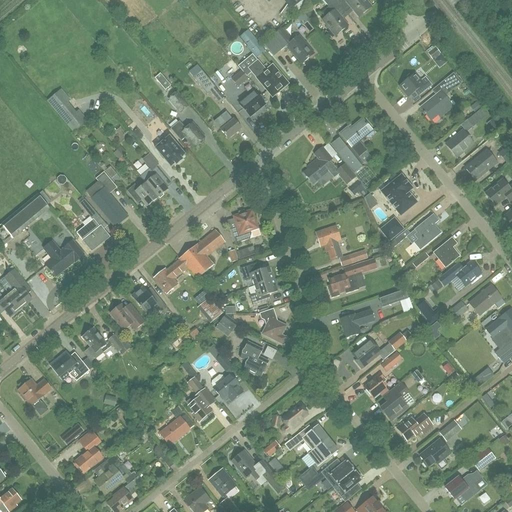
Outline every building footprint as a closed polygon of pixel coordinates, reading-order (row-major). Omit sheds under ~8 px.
[(291,9),(301,0),(283,0),(287,5),(280,14),(288,20),(294,12),(291,9)] [(323,0),(329,7),(331,5),(335,10),(322,20),(335,36),(347,26),(340,17),(346,13),(336,1),(335,0),(323,0)] [(345,0),(337,0),(336,1),(346,13),(351,8),(359,17),(371,7),(365,0),(346,0),(346,1),(345,0)] [(307,21),(309,20),(301,10),(291,18),(293,20),(307,21)] [(249,25),(255,31),(260,27),(254,21),(249,25)] [(308,58),(313,54),(299,36),(292,42),(282,29),(281,29),(280,28),(274,33),(276,34),(264,44),(274,57),(286,47),(286,48),(288,46),(302,64),(309,58),(308,58)] [(265,51),(249,31),(241,38),(257,57),(265,51)] [(432,59),(440,53),(436,48),(428,54),(432,59)] [(268,91),(272,97),(273,98),(289,84),(272,65),(266,71),(258,61),(248,68),(256,78),(267,92),(268,91)] [(207,95),(210,92),(216,88),(202,71),(193,77),(207,95)] [(246,77),(241,71),(231,79),(238,87),(248,79),(246,77)] [(454,73),(441,83),(447,90),(459,80),(454,73)] [(170,86),(160,74),(155,78),(165,91),(170,86)] [(415,74),(400,87),(408,97),(417,90),(421,95),(432,86),(426,77),(421,81),(415,74)] [(216,88),(210,92),(220,104),(226,99),(216,88)] [(47,101),(74,133),(87,121),(78,111),(76,113),(68,103),(70,101),(61,90),(47,101)] [(250,117),(265,104),(255,92),(239,105),(245,112),(245,111),(250,117)] [(440,117),(453,107),(445,97),(441,92),(436,96),(421,108),(431,121),(438,115),(440,117)] [(169,99),(181,113),(188,106),(176,93),(169,99)] [(109,109),(113,106),(107,99),(103,102),(109,109)] [(475,113),(482,108),(477,102),(470,107),(475,113)] [(468,120),(473,127),(487,115),(482,109),(468,120)] [(228,140),(242,129),(234,119),(233,120),(226,112),(220,116),(227,125),(221,130),(228,140)] [(340,134),(349,145),(347,147),(338,154),(354,174),(362,166),(361,165),(356,159),(359,157),(359,158),(366,152),(367,151),(360,142),(366,136),(368,138),(374,133),(372,132),(362,119),(349,130),(347,128),(340,134)] [(194,148),(198,144),(201,145),(203,143),(203,140),(204,138),(192,124),(186,129),(179,122),(170,129),(181,142),(185,138),(194,148)] [(495,133),(499,130),(501,129),(496,123),(491,128),(495,133)] [(456,158),(473,144),(463,132),(446,145),(456,158)] [(174,164),(176,165),(182,160),(181,159),(185,155),(169,137),(168,136),(166,136),(164,137),(161,139),(160,141),(159,143),(160,145),(155,149),(170,167),(174,164)] [(506,164),(511,159),(511,147),(509,144),(498,153),(506,164)] [(120,148),(114,154),(119,160),(125,154),(120,148)] [(314,154),(318,159),(311,164),(313,166),(304,174),(312,184),(328,172),(334,179),(340,174),(348,184),(355,178),(344,165),(338,170),(330,161),(332,160),(322,148),(314,154)] [(475,181),(497,163),(487,151),(465,168),(475,181)] [(121,180),(117,175),(111,167),(108,169),(103,163),(102,164),(99,160),(96,162),(105,171),(111,179),(115,184),(121,180)] [(140,177),(146,184),(157,198),(167,190),(159,180),(164,176),(157,167),(151,171),(150,169),(140,177)] [(104,189),(92,199),(114,226),(117,223),(119,225),(128,217),(122,210),(120,211),(119,210),(118,211),(115,207),(117,205),(109,195),(117,188),(104,173),(96,179),(104,189)] [(412,189),(412,188),(401,175),(381,192),(400,216),(417,203),(408,192),(412,189),(412,190),(412,189)] [(66,183),(67,179),(64,176),(61,176),(57,178),(58,182),(60,185),(63,185),(66,183)] [(506,197),(510,202),(511,201),(511,185),(508,189),(502,181),(486,194),(495,206),(506,197)] [(359,183),(349,190),(354,196),(358,192),(363,198),(368,193),(359,183)] [(157,198),(146,184),(139,189),(135,184),(127,191),(135,201),(140,197),(147,206),(157,198)] [(52,202),(43,191),(40,193),(49,204),(52,202)] [(12,239),(49,208),(38,195),(1,225),(12,239)] [(85,199),(84,200),(80,203),(79,204),(90,216),(95,212),(85,199)] [(236,244),(261,236),(252,210),(233,217),(237,228),(231,230),(236,244)] [(420,251),(441,233),(434,225),(438,221),(433,215),(414,230),(417,233),(414,235),(418,240),(414,243),(420,251)] [(93,220),(81,230),(87,238),(83,241),(91,251),(98,245),(99,246),(109,238),(103,230),(102,231),(93,219),(93,220)] [(394,219),(380,230),(389,241),(403,230),(394,219)] [(332,260),(341,257),(336,241),(340,240),(336,227),(316,234),(317,237),(322,242),(323,245),(325,245),(327,252),(329,252),(332,260)] [(392,249),(410,234),(407,230),(389,244),(392,249)] [(187,268),(197,280),(213,267),(205,258),(224,242),(216,232),(197,247),(196,247),(180,259),(181,260),(187,268)] [(445,268),(460,256),(453,248),(458,245),(452,238),(433,253),(445,268)] [(74,262),(74,263),(84,255),(73,242),(63,249),(64,249),(60,252),(52,242),(45,248),(54,258),(45,265),(56,277),(74,262)] [(240,260),(248,257),(245,250),(237,253),(240,260)] [(361,252),(349,256),(352,264),(363,260),(361,252)] [(412,263),(416,268),(429,258),(425,253),(412,263)] [(343,269),(345,274),(328,280),(331,286),(328,287),(332,298),(339,296),(339,294),(345,292),(346,294),(358,290),(354,277),(377,269),(374,259),(343,269)] [(164,270),(154,278),(168,294),(177,286),(172,280),(187,268),(181,260),(166,272),(164,270)] [(444,286),(450,281),(456,276),(465,287),(470,283),(472,285),(481,277),(480,275),(481,274),(471,262),(463,269),(458,264),(439,280),(444,286)] [(254,286),(274,280),(270,268),(256,272),(254,265),(241,269),(245,281),(252,279),(254,286)] [(8,294),(21,309),(31,300),(20,286),(25,282),(15,270),(9,274),(13,279),(8,283),(13,289),(8,294)] [(257,294),(250,296),(253,306),(266,302),(264,296),(277,292),(274,280),(254,286),(257,294)] [(469,304),(479,316),(494,304),(498,309),(505,303),(491,286),(469,304)] [(146,314),(157,305),(162,312),(167,308),(156,294),(151,298),(143,288),(132,296),(146,314)] [(390,305),(408,299),(404,288),(387,295),(390,305)] [(0,305),(10,318),(21,309),(8,294),(3,298),(0,293),(0,305)] [(224,313),(210,298),(198,308),(211,324),(224,313)] [(414,300),(405,303),(409,315),(418,312),(414,300)] [(417,307),(426,319),(433,313),(424,302),(417,307)] [(461,302),(451,310),(458,318),(468,310),(461,302)] [(131,326),(135,331),(145,323),(130,305),(125,309),(121,305),(110,314),(124,331),(131,326)] [(283,345),(285,342),(284,342),(285,341),(284,337),(282,336),(286,326),(277,322),(273,309),(260,314),(261,319),(265,321),(267,325),(262,335),(283,345)] [(511,333),(511,311),(511,310),(500,318),(500,319),(486,330),(494,339),(508,327),(511,333)] [(358,326),(374,321),(371,311),(355,317),(354,315),(341,319),(347,338),(360,334),(358,326)] [(226,315),(220,323),(232,332),(238,325),(226,315)] [(119,353),(124,348),(114,336),(109,340),(110,342),(106,345),(94,329),(87,335),(86,334),(81,338),(84,341),(85,340),(91,347),(87,350),(94,358),(102,352),(104,353),(113,346),(119,353)] [(395,352),(411,338),(412,338),(408,333),(402,338),(400,335),(389,345),(395,352)] [(363,368),(381,353),(370,340),(353,355),(363,368)] [(261,378),(269,362),(259,357),(263,350),(248,342),(240,358),(247,362),(243,369),(261,378)] [(494,354),(503,364),(511,357),(511,348),(508,343),(494,354)] [(217,360),(216,360),(228,374),(234,369),(214,346),(209,350),(217,360)] [(62,381),(69,376),(71,378),(77,382),(90,371),(83,362),(78,366),(66,352),(50,366),(62,381)] [(386,372),(397,363),(392,357),(381,366),(386,372)] [(469,383),(475,390),(475,391),(494,376),(493,375),(488,368),(469,383)] [(383,384),(386,381),(380,374),(368,384),(369,385),(365,388),(373,398),(386,388),(383,384)] [(231,375),(230,376),(226,379),(223,376),(219,375),(212,381),(212,385),(215,388),(214,389),(222,399),(227,395),(232,401),(242,393),(237,387),(239,385),(231,375)] [(203,390),(194,378),(188,383),(197,394),(186,403),(194,413),(193,414),(199,422),(201,421),(203,422),(207,418),(206,417),(212,412),(209,408),(216,402),(205,389),(203,390)] [(25,402),(27,400),(31,406),(43,396),(44,395),(51,389),(44,381),(37,387),(31,380),(19,391),(22,394),(20,395),(25,402)] [(408,394),(409,394),(400,383),(389,392),(394,398),(381,409),(391,422),(413,404),(413,401),(408,394)] [(144,395),(138,388),(131,394),(137,401),(144,395)] [(386,388),(379,394),(382,397),(388,391),(386,388)] [(481,398),(482,398),(482,399),(485,402),(486,402),(490,399),(487,395),(486,394),(481,398)] [(117,398),(106,395),(104,404),(115,407),(117,398)] [(66,404),(61,408),(68,417),(73,413),(66,404)] [(287,435),(303,421),(301,419),(308,414),(302,407),(297,411),(296,409),(282,420),(287,426),(282,429),(282,432),(284,434),(287,435)] [(47,417),(51,411),(47,408),(42,414),(47,417)] [(424,414),(414,422),(411,419),(404,425),(403,423),(397,429),(407,441),(419,431),(422,434),(433,426),(424,414)] [(511,414),(502,422),(508,429),(511,425),(511,414)] [(278,429),(280,418),(273,416),(271,428),(278,429)] [(168,446),(189,430),(180,418),(159,434),(168,446)] [(440,434),(446,441),(461,429),(455,422),(440,434)] [(78,425),(62,439),(67,446),(84,432),(78,425)] [(307,454),(328,438),(317,425),(306,434),(303,430),(284,446),(288,450),(301,439),(311,451),(307,454)] [(79,441),(83,446),(87,451),(82,456),(82,457),(80,459),(79,458),(75,462),(76,463),(74,464),(81,473),(83,472),(84,473),(103,458),(94,447),(101,442),(92,431),(79,441)] [(510,442),(505,435),(500,439),(505,446),(510,442)] [(338,450),(328,438),(307,454),(318,467),(338,450)] [(426,467),(428,466),(428,467),(435,461),(437,464),(451,453),(440,440),(419,456),(424,462),(423,463),(426,467)] [(268,459),(280,449),(275,441),(261,452),(262,453),(259,455),(264,461),(267,458),(268,459)] [(479,471),(494,459),(486,448),(470,460),(479,471)] [(262,461),(257,466),(244,451),(232,462),(245,479),(251,474),(256,480),(262,475),(269,470),(262,461)] [(169,468),(175,464),(166,453),(160,457),(169,468)] [(105,473),(99,478),(95,482),(105,495),(124,479),(128,484),(137,476),(134,472),(131,474),(121,463),(114,454),(100,466),(105,473)] [(284,471),(274,459),(267,465),(277,477),(284,471)] [(346,461),(341,465),(334,470),(330,465),(321,473),(333,488),(354,471),(352,469),(354,468),(349,462),(348,463),(346,461)] [(298,478),(304,486),(311,480),(318,474),(312,467),(298,478)] [(222,497),(235,486),(222,470),(209,480),(222,497)] [(262,475),(277,494),(284,488),(269,470),(262,475)] [(345,503),(354,495),(350,490),(362,480),(360,478),(362,477),(357,471),(356,473),(354,471),(333,488),(340,497),(345,503)] [(480,492),(474,485),(482,479),(477,472),(473,475),(468,475),(461,480),(459,477),(445,488),(454,500),(461,494),(467,501),(480,492)] [(114,511),(120,511),(123,509),(123,508),(133,500),(130,496),(135,493),(132,489),(142,481),(138,477),(116,495),(117,496),(107,504),(114,511)] [(304,486),(308,491),(315,485),(311,480),(304,486)] [(185,501),(193,511),(205,511),(208,510),(204,505),(210,500),(200,488),(185,501)] [(15,505),(21,501),(12,490),(0,499),(0,509),(4,506),(8,511),(10,511),(17,507),(15,505)] [(511,506),(511,494),(503,502),(509,509),(511,506)] [(383,511),(372,498),(357,510),(358,511),(383,511)] [(238,511),(227,499),(220,505),(226,511),(238,511)] [(353,511),(346,503),(335,511),(353,511)]
